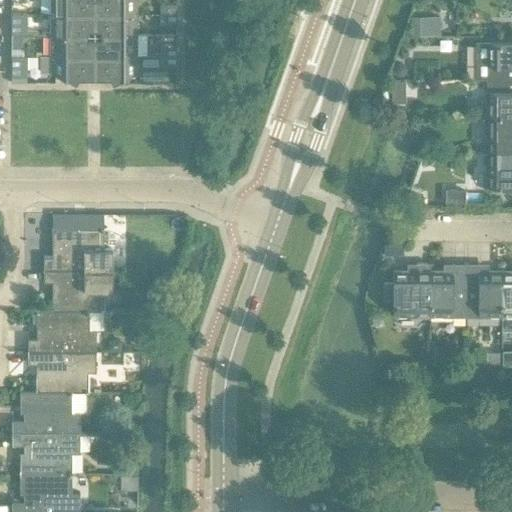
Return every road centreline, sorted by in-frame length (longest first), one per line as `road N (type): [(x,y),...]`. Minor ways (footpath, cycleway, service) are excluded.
road 1 (residential): [(222,500),(511,500)]
road 2 (tertiary): [(222,500),(221,391),(274,226)]
road 3 (residential): [(11,190),(179,190),(274,226)]
road 4 (tertiary): [(274,226),(352,0)]
